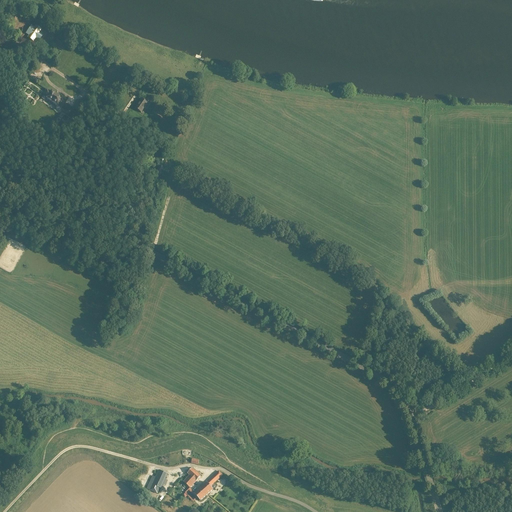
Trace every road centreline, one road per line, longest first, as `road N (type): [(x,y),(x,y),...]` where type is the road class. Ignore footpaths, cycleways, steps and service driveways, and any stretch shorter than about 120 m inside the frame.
road 1 (tertiary): [(439,511),(411,417),(385,382),(127,238)]
road 2 (residential): [(0,69),(42,62),(121,117),(127,238)]
road 3 (track): [(192,465),(166,468),(75,445),(43,471)]
road 4 (tertiary): [(127,238),(0,168)]
